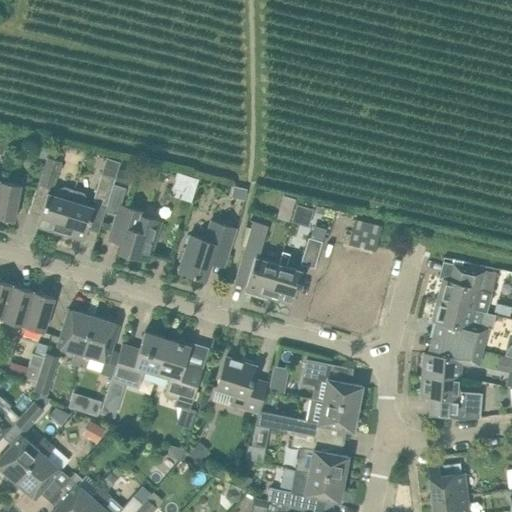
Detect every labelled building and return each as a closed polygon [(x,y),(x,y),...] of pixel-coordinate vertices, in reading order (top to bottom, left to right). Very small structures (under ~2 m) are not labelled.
[(34,156),(45,158),(47,149),(51,150),(52,143),(44,141),(43,148),(35,146),(34,156)] [(38,183),(52,188),(61,161),(46,157),(38,183)] [(176,172),(171,196),(193,200),(197,176),(176,172)] [(93,200),(107,204),(113,184),(115,178),(101,173),(93,200)] [(10,219),(14,220),(21,184),(0,180),(0,217),(3,218),(6,222),(10,219)] [(113,184),(107,204),(105,210),(117,214),(109,239),(122,243),(119,252),(148,261),(154,242),(160,220),(144,215),(145,212),(120,204),(126,187),(113,184)] [(57,189),(55,195),(47,192),(37,226),(39,227),(40,224),(46,226),(46,229),(60,233),(74,189),(63,186),(57,189)] [(94,207),(86,204),(88,198),(84,192),(74,189),(60,233),(74,238),(76,235),(82,237),(81,240),(84,241),(94,207)] [(282,196),(277,215),(307,223),(312,205),(282,196)] [(223,266),(235,228),(210,219),(204,239),(189,234),(178,270),(205,279),(211,262),(223,266)] [(354,219),(348,243),(375,249),(381,226),(354,219)] [(254,293),(268,297),(278,263),(258,258),(268,225),(254,221),(246,248),(235,282),(246,285),(244,290),(247,291),(247,288),(254,290),(254,293)] [(314,268),(322,241),(308,237),(300,263),(314,268)] [(282,251),(278,263),(268,297),(282,301),(284,299),(290,301),(290,304),(292,304),(302,270),(286,266),(290,253),(282,251)] [(442,278),(437,299),(474,309),(486,312),(491,291),(496,273),(470,267),(465,284),(442,278)] [(0,310),(8,283),(1,281),(0,278),(0,310)] [(15,286),(8,283),(0,310),(0,318),(18,324),(29,290),(22,287),(20,283),(15,286)] [(36,292),(29,290),(18,324),(43,332),(54,297),(43,294),(40,290),(36,292)] [(470,323),(474,309),(437,299),(431,321),(456,327),(453,341),(482,349),(488,327),(470,323)] [(71,362),(78,365),(93,316),(68,308),(56,345),(74,351),(71,362)] [(119,324),(93,316),(78,365),(86,367),(89,356),(107,361),(119,324)] [(139,349),(122,343),(111,377),(138,386),(144,369),(156,372),(167,338),(144,331),(139,349)] [(164,394),(191,402),(202,368),(185,363),(190,346),(167,338),(156,372),(169,376),(164,394)] [(482,349),(453,341),(449,354),(423,352),(421,374),(460,377),(461,364),(478,365),(482,349)] [(45,352),(44,357),(36,381),(34,390),(47,394),(59,356),(45,352)] [(44,357),(32,353),(24,377),(36,381),(44,357)] [(256,366),(226,356),(216,387),(234,392),(231,403),(257,411),(266,383),(252,379),(256,366)] [(325,387),(322,401),(357,407),(362,385),(328,378),(330,365),(306,360),(301,383),(325,387)] [(456,420),(479,417),(481,393),(458,392),(460,377),(421,374),(420,397),(430,397),(429,415),(456,417),(456,420)] [(269,383),(268,390),(283,393),(284,386),(269,383)] [(0,434),(2,436),(14,422),(19,417),(10,408),(10,405),(0,396),(0,434)] [(105,397),(100,413),(113,417),(118,401),(105,397)] [(92,398),(87,412),(95,414),(100,400),(92,398)] [(296,418),(294,432),(327,438),(329,426),(353,430),(357,407),(322,401),(310,398),(305,419),(296,418)] [(19,417),(14,422),(24,431),(44,409),(34,401),(19,417)] [(98,441),(102,426),(85,421),(81,435),(98,441)] [(250,445),(245,458),(263,462),(270,427),(256,424),(252,445),(250,445)] [(311,458),(308,470),(343,478),(348,455),(325,451),(327,438),(294,432),(291,445),(302,448),(301,456),(311,458)] [(0,456),(0,468),(14,481),(48,442),(43,437),(35,446),(20,433),(0,456)] [(61,469),(69,459),(48,442),(14,481),(34,499),(40,493),(49,501),(69,477),(61,469)] [(170,442),(167,453),(179,457),(183,446),(170,442)] [(431,499),(466,494),(463,472),(440,475),(439,465),(427,466),(431,499)] [(343,478),(308,470),(295,468),(290,491),(294,492),(291,505),(314,509),(316,497),(339,501),(343,478)] [(74,471),(69,477),(49,501),(56,507),(51,511),(86,511),(105,491),(99,486),(91,495),(78,484),(82,478),(74,471)] [(239,476),(236,487),(249,493),(252,479),(239,476)] [(111,497),(105,491),(86,511),(134,511),(147,498),(137,490),(122,507),(111,497)] [(432,511),(468,511),(466,494),(431,499),(432,511)] [(255,497),(252,510),(261,511),(264,511),(267,500),(266,500),(255,497)] [(152,511),(157,507),(147,498),(134,511),(152,511)]
